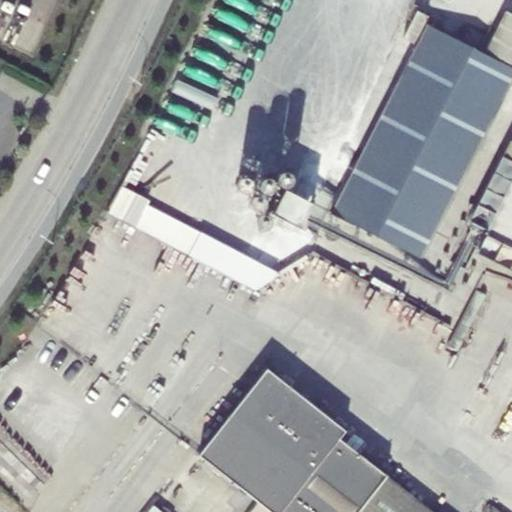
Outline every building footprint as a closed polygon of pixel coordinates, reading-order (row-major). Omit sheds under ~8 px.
[(511,13),(505,10),(485,50),(511,63),(511,61),(511,13)] [(511,79),(511,66),(426,24),(330,214),(421,259),(511,79)] [(150,200),(124,186),(110,212),(136,226),(150,200)] [(272,511),(355,511),(386,474),(339,438),(345,430),(267,368),(199,454),(272,511)] [(433,511),(386,474),(355,511),(433,511)]
